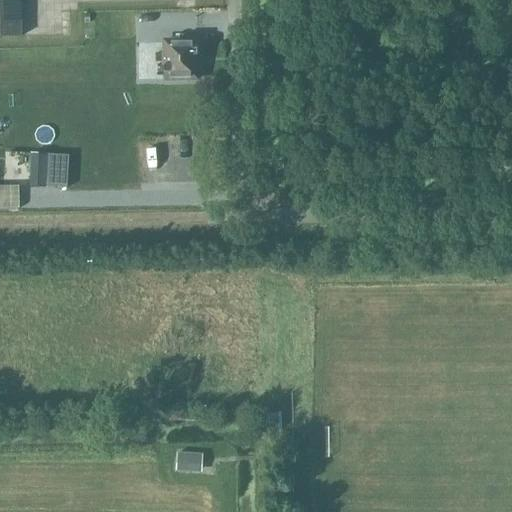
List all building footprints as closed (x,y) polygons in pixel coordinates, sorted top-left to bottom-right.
[(0,0),(0,37),(22,37),(20,0),(0,0)] [(101,27),(91,28),(91,39),(102,38),(101,27)] [(198,80),(198,41),(165,42),(165,80),(198,80)] [(31,209),(98,208),(97,181),(31,182),(31,209)] [(178,453),(177,471),(202,473),(203,454),(178,453)]
